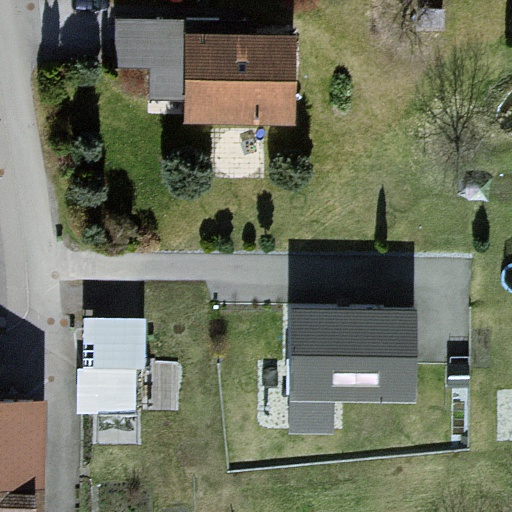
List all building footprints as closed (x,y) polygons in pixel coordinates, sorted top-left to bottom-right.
[(169,96),(170,13),(105,12),(105,61),(139,62),(138,95),(169,96)] [(287,27),(171,28),(172,118),(288,118),(287,27)] [(410,300),(280,298),(279,390),(408,392),(410,300)] [(135,364),(75,364),(75,407),(135,407),(135,364)] [(34,511),(35,403),(0,403),(0,511),(34,511)]
